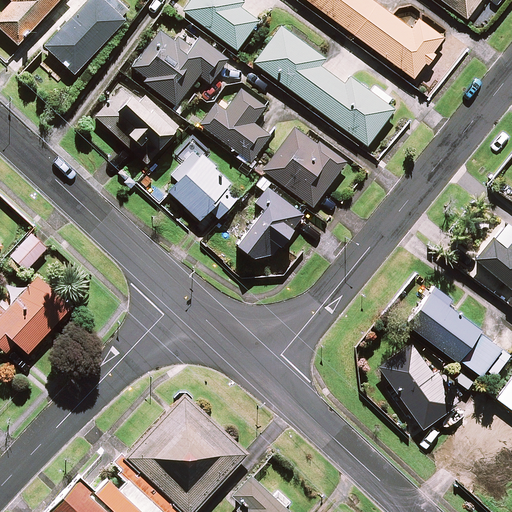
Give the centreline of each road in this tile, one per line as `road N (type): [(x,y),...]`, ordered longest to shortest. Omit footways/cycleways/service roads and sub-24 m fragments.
road 1 (residential): [(511,71),(264,375)]
road 2 (residential): [(181,294),(0,489)]
road 3 (residential): [(0,124),(181,294)]
road 4 (residential): [(264,375),(412,511)]
